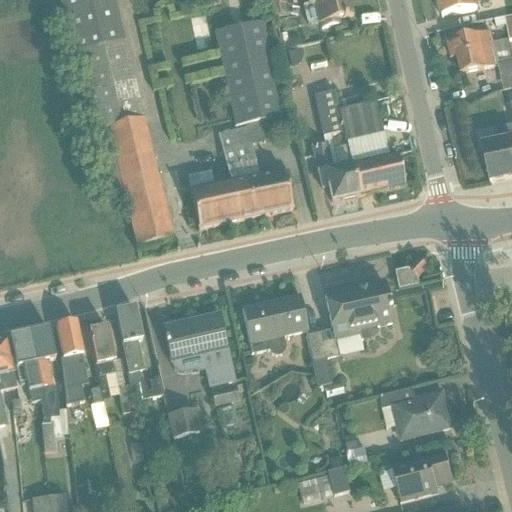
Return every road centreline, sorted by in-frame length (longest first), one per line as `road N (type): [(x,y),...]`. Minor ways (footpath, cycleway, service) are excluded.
road 1 (tertiary): [(445,218),(184,272),(0,321)]
road 2 (residential): [(511,473),(445,218)]
road 3 (residential): [(394,0),(445,218)]
